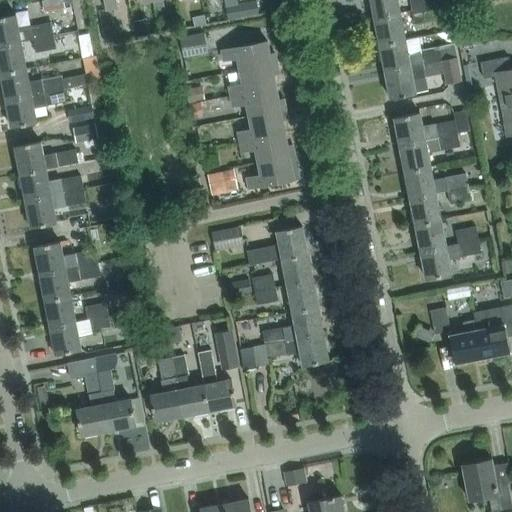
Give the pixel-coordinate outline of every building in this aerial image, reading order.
[(43,0),(46,12),(66,8),(64,0),(43,0)] [(115,0),(104,0),(106,9),(117,7),(115,0)] [(397,0),(370,0),(374,17),(400,12),(398,1),(397,0)] [(409,0),(412,10),(432,6),(430,0),(409,0)] [(259,14),(256,1),(225,7),(227,20),(259,14)] [(432,6),(412,10),(414,24),(434,20),(432,6)] [(379,43),(405,38),(400,12),(374,17),(379,43)] [(16,13),(0,16),(0,44),(21,40),(33,38),(54,34),(51,21),(19,28),(16,13)] [(203,15),(193,17),(194,26),(205,24),(203,15)] [(151,34),(147,17),(133,20),(137,37),(151,34)] [(469,22),(461,29),(470,39),(478,31),(469,22)] [(118,40),(116,25),(101,28),(104,42),(118,40)] [(181,37),(185,57),(208,52),(204,33),(181,37)] [(54,36),(54,34),(33,38),(35,51),(56,47),(54,36)] [(379,43),(384,70),(457,56),(454,43),(420,49),(420,52),(408,55),(405,38),(379,43)] [(21,40),(0,44),(0,65),(1,72),(27,67),(21,40)] [(241,70),(277,63),(275,53),(270,54),(267,40),(223,49),(226,61),(239,58),(241,70)] [(416,92),(413,77),(425,75),(425,76),(445,72),(445,73),(447,83),(461,80),(457,56),(384,70),(390,97),(416,92)] [(511,70),(509,56),(480,62),(484,78),(497,75),(506,119),(504,120),(507,135),(511,133),(511,70)] [(230,86),(232,96),(277,87),(274,74),(279,73),(277,63),(241,70),(244,83),(230,86)] [(27,67),(1,72),(7,99),(32,94),(64,87),(65,89),(75,87),(73,76),(62,78),(62,74),(41,78),(29,80),(27,67)] [(47,105),(67,101),(65,89),(64,87),(32,94),(7,99),(12,126),(37,121),(35,107),(47,105)] [(186,89),(189,103),(199,101),(196,87),(186,89)] [(248,105),(250,116),(286,109),(284,99),(279,100),(277,87),(232,96),(234,107),(248,105)] [(203,116),(200,102),(188,105),(191,118),(203,116)] [(94,117),(91,105),(67,110),(70,122),(94,117)] [(240,132),(242,142),(285,133),(283,121),(288,120),(286,109),(250,116),(253,129),(240,132)] [(437,137),(457,133),(470,131),(466,109),(453,112),(454,120),(434,123),(423,126),(420,112),(394,118),(399,145),(437,137)] [(76,127),(78,139),(96,136),(94,124),(76,127)] [(257,149),(260,162),(295,155),(293,144),(288,145),(285,133),(242,142),(244,152),(257,149)] [(439,150),(439,151),(459,148),(457,133),(437,137),(399,145),(404,171),(431,166),(428,152),(439,150)] [(22,172),(47,167),(47,168),(79,161),(77,148),(44,154),(41,140),(16,145),(22,172)] [(220,165),(217,148),(201,151),(204,168),(220,165)] [(262,175),(248,177),(250,189),(295,180),(300,179),(297,165),(295,155),(260,162),(262,175)] [(410,198),(436,192),(467,186),(465,174),(445,177),(433,180),(431,166),(404,171),(410,198)] [(82,174),(62,178),(50,180),(47,168),(47,167),(22,172),(27,198),(85,187),(82,174)] [(221,172),(208,174),(212,196),(226,193),(221,172)] [(467,186),(436,192),(410,198),(415,224),(441,219),(438,205),(449,203),(449,205),(470,202),(467,186)] [(55,206),(87,200),(85,187),(27,198),(32,225),(58,220),(55,206)] [(420,250),(446,245),(441,219),(415,224),(420,250)] [(283,258),(309,253),(303,226),(278,231),(281,244),(268,246),(269,248),(248,252),(251,265),(283,258)] [(242,227),(213,233),(216,246),(244,241),(242,227)] [(459,244),(479,240),(476,227),(456,230),(459,244)] [(479,240),(459,244),(446,246),(446,245),(420,250),(425,277),(451,272),(449,259),(481,253),(479,240)] [(97,248),(64,254),(61,241),(36,246),(41,273),(67,268),(66,267),(79,265),(100,262),(97,248)] [(309,253),(283,258),(289,285),(314,280),(309,253)] [(511,271),(511,268),(510,260),(501,261),(503,273),(511,271)] [(102,275),(100,262),(79,265),(81,279),(102,275)] [(41,273),(47,299),(72,294),(69,281),(81,279),(79,265),(66,267),(67,268),(41,273)] [(254,279),(256,292),(277,287),(274,275),(254,279)] [(252,292),(249,278),(223,283),(226,297),(252,292)] [(314,280),(289,285),(294,312),(320,306),(314,280)] [(470,295),(468,285),(447,289),(449,299),(470,295)] [(277,287),(256,292),(259,304),(280,300),(277,287)] [(72,294),(47,299),(52,326),(77,321),(72,294)] [(89,319),(110,315),(107,301),(87,305),(89,319)] [(511,305),(473,313),(475,319),(482,357),(509,352),(506,337),(511,335),(511,305)] [(297,324),(285,327),(263,331),(266,343),(266,345),(325,333),(320,306),(294,312),(297,324)] [(450,331),(446,307),(430,310),(435,334),(450,331)] [(112,327),(110,315),(89,319),(92,331),(112,327)] [(89,319),(77,321),(52,326),(57,353),(82,348),(79,334),(92,331),(89,319)] [(475,319),(463,321),(465,331),(449,334),(454,362),(482,357),(475,319)] [(182,341),(179,326),(166,329),(169,344),(182,341)] [(97,337),(100,349),(131,341),(128,329),(97,337)] [(222,368),(238,365),(231,329),(215,332),(222,368)] [(266,343),(252,346),(256,366),(270,363),(269,358),(302,351),(305,366),(331,360),(325,333),(266,345),(266,343)] [(218,381),(212,349),(198,351),(204,384),(209,408),(236,403),(232,379),(218,381)] [(172,356),(176,377),(178,389),(183,414),(209,408),(204,384),(189,387),(187,375),(189,375),(185,354),(172,356)] [(109,355),(95,357),(97,371),(98,371),(108,428),(136,423),(131,398),(116,401),(114,389),(116,389),(112,368),(109,355)] [(162,379),(165,392),(152,394),(156,419),(183,414),(178,389),(176,377),(172,356),(159,359),(163,379),(162,379)] [(95,357),(68,363),(71,378),(84,375),(84,374),(85,374),(97,371),(95,357)] [(84,374),(84,375),(88,395),(89,394),(91,406),(76,409),(81,433),(108,428),(98,371),(97,371),(84,374)] [(496,485),(491,459),(462,464),(469,499),(489,495),(492,511),(511,507),(507,483),(496,485)] [(346,511),(343,495),(309,501),(311,511),(346,511)] [(252,511),(249,498),(226,503),(227,511),(252,511)] [(227,511),(226,503),(202,508),(202,511),(227,511)]
